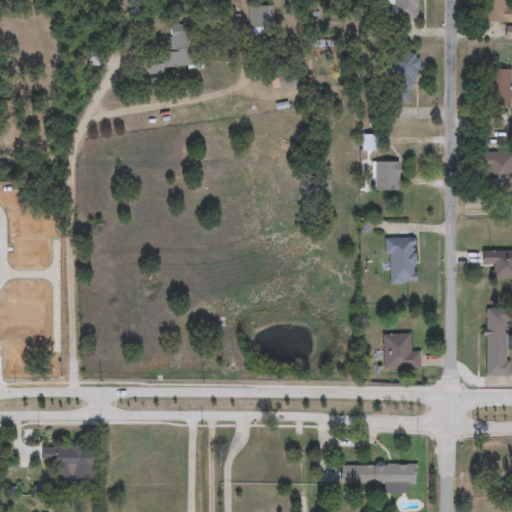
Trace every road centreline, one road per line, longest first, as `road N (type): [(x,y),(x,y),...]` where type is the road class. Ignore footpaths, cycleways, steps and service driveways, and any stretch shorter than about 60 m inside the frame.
road 1 (secondary): [(0,415),(511,425)]
road 2 (secondary): [(511,397),(0,394)]
road 3 (residential): [(449,425),(452,0)]
